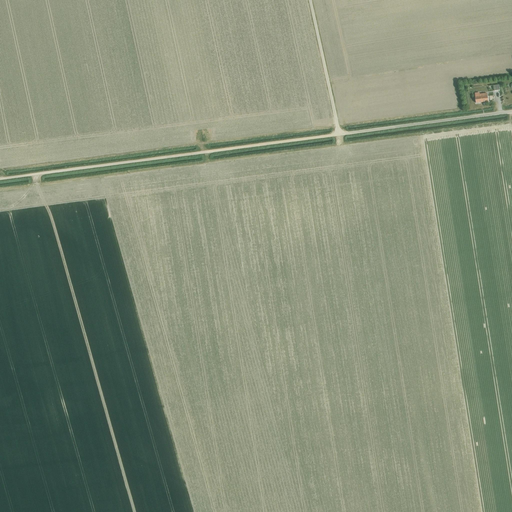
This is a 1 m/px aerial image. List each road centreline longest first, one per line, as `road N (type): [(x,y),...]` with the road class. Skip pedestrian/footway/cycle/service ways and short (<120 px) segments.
road 1 (track): [(0,179),(338,134)]
road 2 (track): [(131,0),(159,145),(336,123)]
road 3 (unclassified): [(338,134),(511,111)]
road 4 (track): [(338,134),(309,0)]
